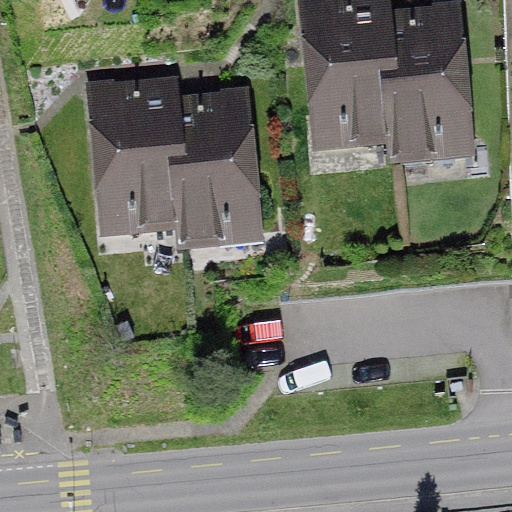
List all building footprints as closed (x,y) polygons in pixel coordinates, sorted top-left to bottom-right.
[(352,139),(392,135),(382,20),(380,5),(305,14),(314,115),(333,113),(333,123),(352,139)] [(454,12),(382,20),(392,135),(395,155),(430,151),(446,135),(445,122),(466,121),(454,12)] [(141,224),(180,222),(168,104),(168,86),(92,92),(103,200),(122,199),(123,211),(141,224)] [(240,97),(168,104),(180,222),(182,240),(220,238),(233,220),(233,207),(249,206),(240,97)] [(294,229),(300,283),(511,261),(511,211),(511,206),(294,229)]
